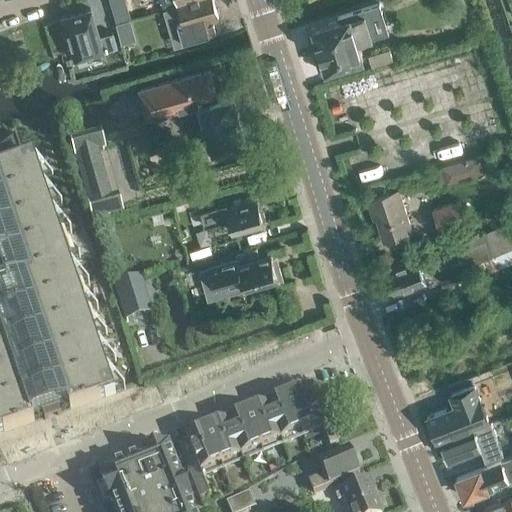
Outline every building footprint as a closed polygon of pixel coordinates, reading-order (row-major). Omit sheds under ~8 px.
[(178,2),(163,7),(170,28),(179,25),(185,43),(199,39),(198,36),(220,29),(216,16),(219,15),(214,0),(182,0),(177,1),(178,2)] [(89,8),(61,16),(73,59),(116,46),(112,31),(97,35),(89,8)] [(371,37),(365,16),(341,23),(340,20),(309,30),(322,71),(363,58),(358,41),(371,37)] [(128,17),(115,21),(121,42),(134,38),(128,17)] [(393,61),(390,49),(368,56),(372,68),(393,61)] [(248,141),(235,93),(218,98),(209,68),(138,88),(146,116),(191,104),(193,109),(200,107),(212,151),(248,141)] [(93,222),(123,213),(119,197),(111,199),(99,152),(106,150),(101,133),(70,142),(93,222)] [(0,434),(35,423),(33,417),(43,414),(45,421),(61,415),(59,409),(69,405),(70,410),(126,391),(106,365),(112,359),(97,339),(104,333),(88,313),(95,307),(79,287),(85,280),(70,261),(77,254),(61,234),(68,228),(52,208),(60,202),(43,182),(51,176),(33,154),(24,158),(16,138),(0,148),(0,434)] [(480,170),(481,171),(497,167),(493,152),(476,157),(437,169),(436,168),(399,180),(403,190),(439,179),(450,180),(480,170)] [(398,189),(368,199),(374,217),(377,216),(385,239),(412,230),(398,189)] [(202,211),(206,225),(228,218),(232,232),(264,223),(258,201),(227,209),(226,205),(202,211)] [(467,224),(460,201),(432,210),(440,232),(467,224)] [(511,223),(483,235),(435,253),(437,260),(439,264),(446,284),(476,275),(511,261),(511,223)] [(416,257),(386,269),(390,279),(386,283),(389,289),(393,290),(395,294),(426,283),(420,266),(437,260),(435,253),(434,250),(416,257)] [(208,267),(208,268),(215,290),(243,282),(245,289),(283,277),(275,253),(240,264),(238,258),(208,267)] [(140,278),(139,277),(112,285),(124,322),(151,314),(140,278)] [(435,345),(412,354),(415,364),(438,354),(435,345)] [(457,405),(429,416),(439,440),(490,418),(476,383),(452,394),(457,405)] [(310,400),(321,395),(318,389),(310,393),(307,394),(310,400)] [(307,394),(310,393),(309,390),(269,406),(283,443),(321,428),(319,424),(317,418),(315,412),(312,406),(310,400),(307,394)] [(321,395),(310,400),(312,406),(323,401),(321,395)] [(323,401),(312,406),(315,412),(325,407),(323,401)] [(228,422),(242,459),(283,443),(269,406),(228,422)] [(325,407),(315,412),(317,418),(328,413),(325,407)] [(328,413),(317,418),(319,424),(330,419),(328,413)] [(322,430),(333,425),(330,419),(319,424),(321,428),(322,430)] [(200,471),(202,475),(242,459),(228,422),(187,438),(188,440),(191,446),(193,452),(195,459),(198,465),(200,471)] [(472,430),(442,442),(451,462),(481,450),(485,461),(503,454),(491,422),(476,428),(472,430)] [(324,436),(335,432),(333,425),(322,430),(324,436)] [(337,438),(335,432),(324,436),(326,442),(337,438)] [(337,438),(326,442),(329,448),(340,444),(337,438)] [(182,450),(191,446),(188,440),(179,444),(182,450)] [(146,455),(103,472),(107,480),(105,480),(114,503),(116,503),(119,511),(198,511),(194,501),(195,501),(186,478),(185,478),(172,445),(169,446),(168,445),(145,454),(146,455)] [(184,456),(193,452),(191,446),(182,450),(184,456)] [(314,495),(361,475),(350,451),(321,463),(326,476),(309,484),(314,495)] [(187,462),(195,459),(193,452),(184,456),(187,462)] [(511,458),(458,479),(466,498),(490,489),(492,491),(500,488),(500,484),(511,479),(511,458)] [(189,468),(198,465),(195,459),(187,462),(189,468)] [(192,474),(200,471),(198,465),(189,468),(192,474)] [(194,481),(203,477),(202,475),(200,471),(192,474),(194,481)] [(205,483),(203,477),(194,481),(196,487),(205,483)] [(342,494),(336,496),(339,503),(344,500),(349,511),(381,511),(374,493),(376,492),(370,479),(341,492),(342,494)] [(205,483),(196,487),(199,493),(208,489),(205,483)] [(199,493),(201,499),(210,496),(208,489),(199,493)] [(250,494),(227,503),(230,511),(246,511),(256,508),(250,494)] [(511,511),(511,498),(509,500),(510,501),(485,511),(511,511)]
